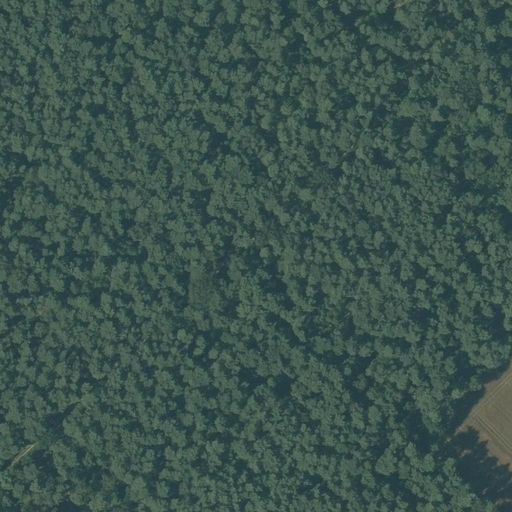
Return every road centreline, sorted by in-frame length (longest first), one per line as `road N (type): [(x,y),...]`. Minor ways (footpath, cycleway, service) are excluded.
road 1 (track): [(505,0),(0,473)]
road 2 (track): [(0,204),(216,0)]
